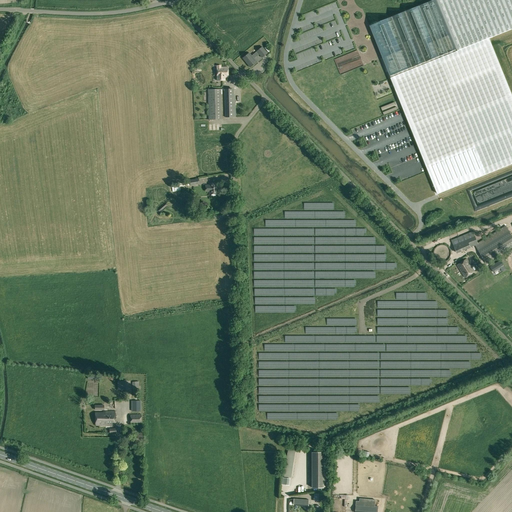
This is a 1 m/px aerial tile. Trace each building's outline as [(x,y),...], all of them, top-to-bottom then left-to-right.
[(511,0),(434,0),(370,26),(391,78),(437,194),(511,163),(511,95),(489,38),(511,29),(511,0)] [(256,62),(254,59),(259,55),(262,58),(268,53),(262,46),(256,51),(256,52),(251,56),(249,53),(243,58),(250,67),(256,62)] [(228,77),(228,67),(220,67),(220,66),(217,66),(217,80),(225,80),(225,77),(228,77)] [(236,117),(235,97),(234,97),(233,88),(224,89),(224,97),(225,117),(236,117)] [(208,89),(209,120),(222,120),(221,97),(221,89),(208,89)] [(190,185),(189,180),(186,181),(186,182),(171,185),(172,188),(174,187),(175,191),(180,190),(180,187),(190,185)] [(218,194),(218,183),(209,183),(209,185),(205,185),(205,191),(209,191),(209,194),(218,194)] [(506,225),(478,243),(475,245),(487,264),(511,247),(511,235),(508,229),(506,225)] [(475,245),(478,243),(473,231),(470,232),(451,240),(457,253),(471,247),(475,245)] [(472,267),(475,266),(474,264),(471,266),(467,259),(457,265),(465,278),(475,271),(472,267)] [(501,261),(490,267),(494,272),(501,268),(503,272),(506,269),(501,261)] [(128,381),(118,381),(117,390),(128,390),(128,381)] [(131,401),(131,411),(141,411),(141,401),(131,401)] [(103,411),(103,412),(95,413),(95,425),(115,425),(115,411),(103,411)] [(130,415),(130,424),(141,424),(141,414),(130,415)] [(287,446),(283,475),(290,476),(294,447),(287,446)] [(323,452),(312,452),(312,488),(323,488),(323,452)] [(374,506),(375,502),(359,501),(359,504),(355,504),(354,511),(377,511),(378,506),(374,506)]
